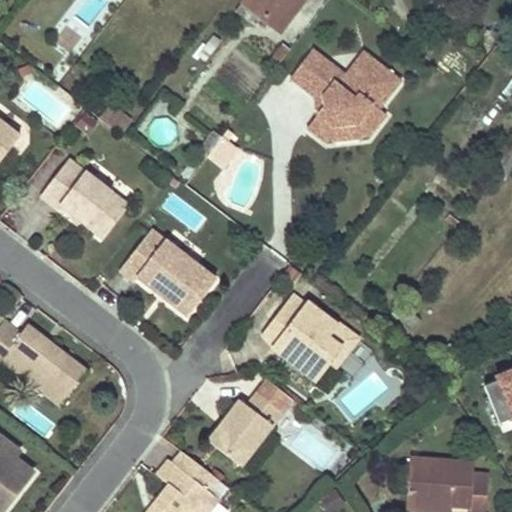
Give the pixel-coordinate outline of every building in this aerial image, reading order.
[(280,32),(298,10),(305,0),(245,0),(244,3),(280,32)] [(452,12),(436,0),(429,0),(423,9),(442,25),(452,12)] [(223,40),(215,34),(199,55),(207,61),(223,40)] [(282,64),(292,50),(282,42),(271,56),(282,64)] [(369,137),(385,116),(378,111),(401,82),(362,52),(344,76),(312,50),(289,80),(313,98),(321,97),(322,109),(315,118),(306,130),(322,143),(326,138),(333,129),(356,126),(365,133),(369,137)] [(321,97),(313,98),(315,118),(322,109),(321,97)] [(110,103),(100,116),(123,132),(133,119),(110,103)] [(97,120),(83,112),(75,126),(89,134),(97,120)] [(0,159),(18,136),(0,121),(0,159)] [(333,129),(326,138),(331,142),(361,138),(365,133),(356,126),(333,129)] [(195,157),(202,162),(206,158),(214,147),(221,138),(222,138),(215,132),(195,157)] [(237,150),(221,138),(214,147),(206,158),(221,170),(237,150)] [(127,208),(66,161),(39,197),(57,211),(60,207),(81,223),(103,239),(127,208)] [(60,207),(57,211),(77,227),(81,223),(60,207)] [(151,232),(121,271),(133,282),(137,278),(187,316),(214,281),(151,232)] [(304,312),(307,306),(293,295),(289,300),(304,312)] [(304,312),(289,300),(264,332),(290,353),(286,359),(313,382),(326,366),(332,371),(345,354),(326,338),(334,327),(307,306),(304,312)] [(399,342),(417,323),(401,308),(383,327),(399,342)] [(19,335),(3,322),(0,325),(0,362),(59,407),(86,373),(26,327),(19,335)] [(326,338),(345,354),(354,344),(334,327),(326,338)] [(290,353),(264,332),(260,338),(286,359),(290,353)] [(511,371),(497,377),(498,380),(483,385),(498,423),(511,417),(511,371)] [(241,469),(291,402),(264,381),(243,409),(235,404),(205,442),(241,469)] [(23,452),(0,433),(0,511),(8,511),(37,474),(20,459),(23,452)] [(213,479),(178,453),(169,465),(164,461),(152,478),(165,487),(145,511),(198,511),(195,510),(208,493),(204,490),(213,479)] [(472,463),(411,459),(407,502),(452,506),(469,506),(468,511),(485,511),(488,476),(472,474),(472,463)] [(209,511),(218,501),(208,493),(195,510),(198,511),(209,511)] [(451,511),(452,506),(407,502),(406,511),(417,511),(451,511)]
